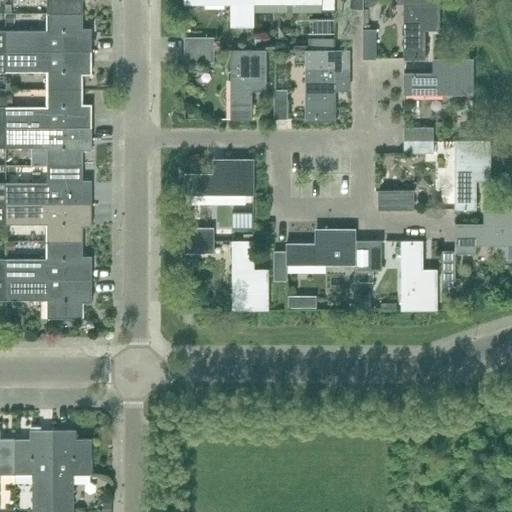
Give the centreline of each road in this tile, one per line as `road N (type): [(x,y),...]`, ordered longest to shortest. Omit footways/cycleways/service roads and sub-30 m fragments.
road 1 (unclassified): [(137,371),(411,370),(511,341)]
road 2 (residential): [(137,371),(141,143)]
road 3 (residential): [(368,212),(283,212),(282,145)]
road 4 (residential): [(141,143),(141,0)]
road 5 (residential): [(282,145),(141,143)]
road 6 (residential): [(138,511),(137,371)]
road 7 (residential): [(137,371),(0,371)]
